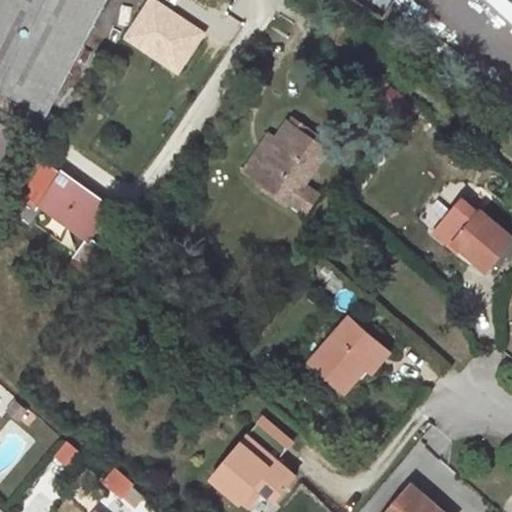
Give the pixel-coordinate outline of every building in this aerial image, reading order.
[(0,0),(0,110),(39,130),(47,113),(106,0),(0,0)] [(511,0),(481,0),(511,28),(511,0)] [(66,123),(47,113),(39,130),(56,140),(66,123)] [(289,123),(320,144),(323,139),(293,118),(289,123)] [(0,175),(22,135),(0,122),(0,175)] [(289,123),(288,123),(275,142),(277,143),(253,177),(259,181),(271,189),(276,193),(288,201),(291,203),(304,184),(328,149),(320,144),(289,123)] [(275,142),(267,137),(243,170),(253,177),(277,143),(275,142)] [(9,214),(29,228),(40,212),(38,211),(41,206),(87,238),(89,240),(90,238),(111,208),(43,161),(9,214)] [(269,192),(271,189),(259,181),(257,184),(269,192)] [(306,213),(319,193),(304,184),(291,203),(306,213)] [(274,196),(286,204),(288,201),(276,193),(274,196)] [(511,242),(511,237),(481,211),(478,213),(462,199),(434,232),(452,247),(455,243),(488,270),(511,242)] [(89,240),(87,238),(66,267),(83,279),(105,248),(90,238),(89,240)] [(384,347),(349,318),(311,362),(345,392),(366,368),(384,347)] [(390,352),(384,347),(366,368),(372,373),(390,352)] [(9,410),(20,419),(27,409),(17,401),(9,410)] [(277,461),(293,441),(263,417),(211,478),(242,504),(257,486),(262,490),(275,501),(296,476),(277,461)] [(75,449),(67,442),(56,456),(63,463),(75,449)] [(117,469),(107,479),(119,492),(129,482),(117,469)] [(436,511),(421,499),(424,494),(412,484),(387,511),(436,511)] [(257,486),(242,504),(247,509),(262,490),(257,486)] [(424,494),(421,499),(436,511),(444,511),(445,511),(425,493),(424,494)]
